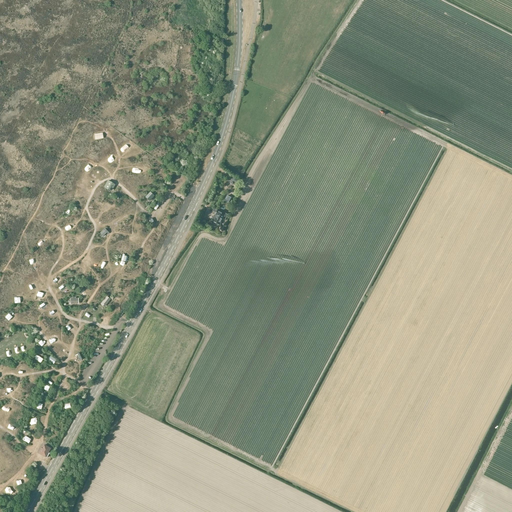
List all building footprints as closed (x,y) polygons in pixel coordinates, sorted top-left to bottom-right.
[(109,181),(104,187),(110,191),(115,184),(109,181)] [(149,201),(155,196),(150,192),(145,197),(149,201)] [(214,221),(213,221),(214,222),(213,223),(218,225),(218,224),(219,225),(223,218),(225,214),(217,210),(215,215),(216,215),(215,218),(214,221)] [(53,364),(56,360),(51,355),(48,359),(53,364)] [(44,445),(40,453),(46,457),(50,448),(44,445)]
